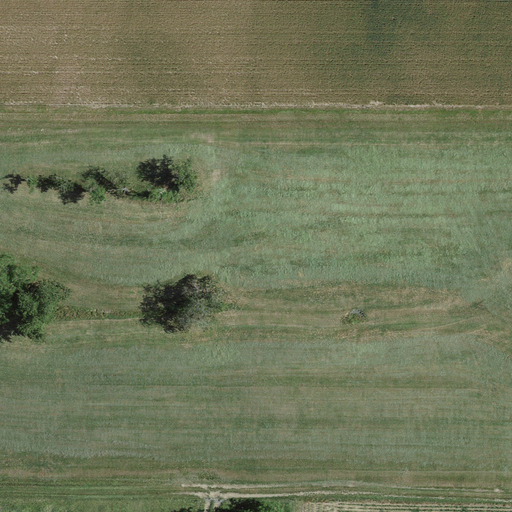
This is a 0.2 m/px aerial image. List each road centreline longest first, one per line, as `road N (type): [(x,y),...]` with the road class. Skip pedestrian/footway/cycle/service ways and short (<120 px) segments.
road 1 (track): [(0,482),(511,487)]
road 2 (track): [(0,119),(511,116)]
